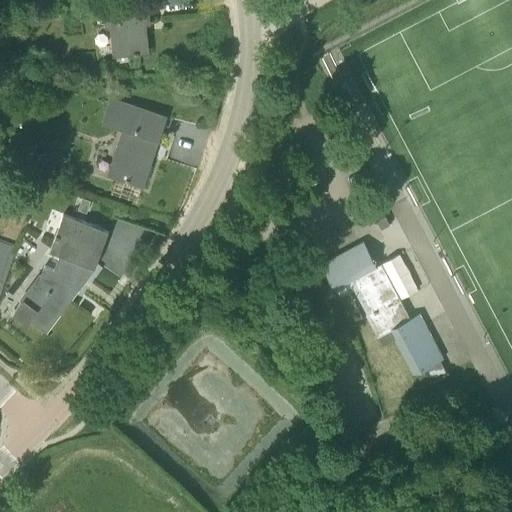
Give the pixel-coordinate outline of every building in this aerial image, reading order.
[(143,22),(148,22),(146,1),(105,5),(107,26),(112,25),(115,55),(147,52),(145,33),(144,33),(143,22)] [(165,116),(112,99),(105,121),(125,128),(109,174),(142,185),(152,154),(148,153),(153,137),(157,139),(165,116)] [(67,161),(59,146),(47,153),(46,151),(34,158),(39,168),(45,165),(48,171),(67,161)] [(34,167),(25,172),(31,183),(40,178),(34,167)] [(86,212),(90,200),(82,197),(78,209),(86,212)] [(95,268),(109,230),(63,213),(50,252),(58,255),(53,269),(44,265),(41,273),(40,273),(20,299),(23,301),(14,313),(26,323),(29,319),(46,332),(79,289),(75,286),(83,264),(95,268)] [(381,228),(389,224),(385,216),(377,220),(381,228)] [(0,239),(0,277),(2,278),(14,244),(0,239)] [(322,265),(335,289),(377,266),(364,242),(322,265)] [(376,337),(389,330),(411,318),(383,264),(333,293),(349,324),(363,315),(375,338),(376,337)] [(389,330),(394,340),(421,390),(447,376),(439,363),(444,360),(419,313),(411,318),(389,330)] [(376,337),(382,348),(394,340),(389,330),(376,337)]
